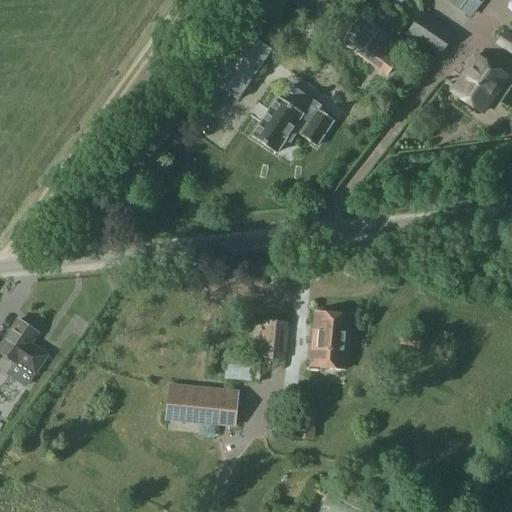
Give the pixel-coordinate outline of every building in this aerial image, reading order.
[(446,0),(470,17),(482,0),(446,0)] [(439,57),(454,35),(422,14),(408,36),(439,57)] [(388,75),(396,61),(405,49),(360,17),(342,43),(388,75)] [(237,100),(272,50),(244,32),(210,82),(237,100)] [(483,112),(506,77),(476,56),(452,92),(483,112)] [(281,99),(278,96),(252,136),(277,154),(286,141),(290,144),(297,133),(317,147),(333,123),(318,112),(322,106),(291,86),(281,99)] [(78,332),(87,317),(73,309),(65,324),(78,332)] [(346,368),(350,316),(315,314),(311,365),(346,368)] [(0,351),(34,375),(47,355),(31,344),(37,335),(18,321),(0,347),(0,351)] [(284,359),(288,323),(263,321),(260,357),(284,359)] [(420,347),(422,333),(403,331),(401,344),(420,347)] [(259,360),(225,357),(223,378),(257,381),(259,360)] [(233,422),(235,397),(169,392),(167,417),(233,422)] [(316,436),(317,399),(296,398),(294,435),(316,436)]
